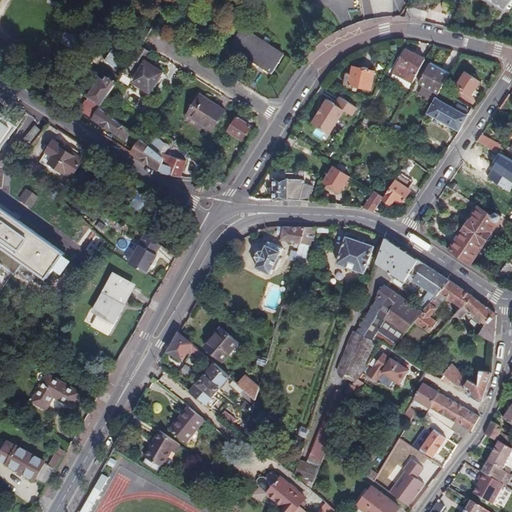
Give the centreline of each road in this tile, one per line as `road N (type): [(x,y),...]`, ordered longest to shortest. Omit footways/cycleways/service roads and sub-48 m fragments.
road 1 (secondary): [(224,210),(54,511)]
road 2 (residential): [(511,55),(384,30),(329,56),(279,118)]
road 3 (residential): [(0,77),(224,210)]
road 4 (residential): [(403,234),(511,72)]
road 5 (residential): [(510,353),(487,417),(420,511)]
road 6 (secondary): [(403,234),(353,217),(224,210)]
road 7 (residential): [(157,41),(279,118)]
road 8 (secondary): [(504,299),(403,234)]
